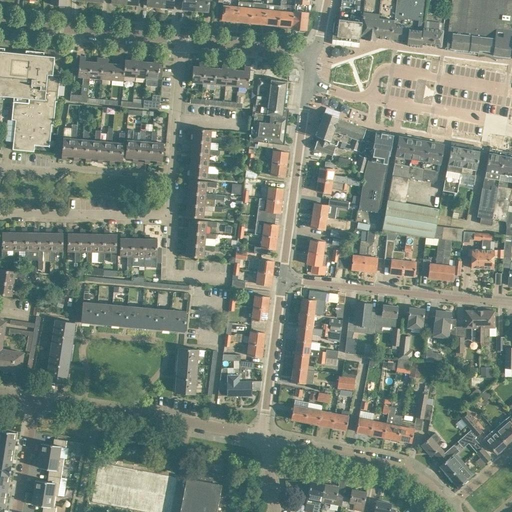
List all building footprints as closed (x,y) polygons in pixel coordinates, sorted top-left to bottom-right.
[(182,0),(182,9),(195,10),(195,0),(182,0)] [(195,0),(195,10),(208,11),(209,1),(208,0),(195,0)] [(294,0),(294,5),(292,27),(292,29),(299,29),(299,31),(304,32),(305,30),(306,30),(307,19),(309,19),(310,13),(308,13),(309,4),(310,4),(310,0),(294,0)] [(352,21),(350,37),(359,38),(361,21),(364,2),(363,0),(354,0),(354,1),(353,11),(352,21)] [(361,21),(359,38),(375,40),(376,37),(375,37),(379,0),(363,0),(364,2),(361,21)] [(379,0),(375,37),(376,37),(391,39),(395,0),(379,0)] [(395,0),(391,39),(391,40),(407,42),(406,45),(421,47),(421,44),(425,12),(426,0),(395,0)] [(492,55),(509,57),(511,28),(511,0),(451,0),(446,47),(450,48),(450,49),(478,52),(478,50),(493,52),(492,55)] [(238,7),(236,21),(250,23),(252,8),(252,3),(238,1),(238,7)] [(222,20),(236,21),(238,7),(230,6),(229,3),(225,3),(221,6),(221,11),(223,11),(222,20)] [(252,8),(250,23),(264,24),(266,10),(266,4),(252,3),(252,8)] [(266,10),(264,24),(278,25),(280,6),(266,4),(266,10)] [(280,6),(278,25),(292,27),(294,5),(280,4),(280,6)] [(336,36),(350,37),(352,21),(353,11),(340,10),(339,19),(338,18),(336,36)] [(421,44),(441,46),(445,15),(425,12),(421,44)] [(0,95),(13,97),(11,120),(12,120),(12,119),(15,120),(12,150),(13,150),(13,149),(33,151),(33,152),(34,152),(34,145),(48,146),(48,147),(49,147),(51,125),(52,125),(52,126),(53,126),(55,101),(56,101),(56,102),(57,102),(60,75),(52,74),(54,57),(43,56),(43,51),(25,50),(25,54),(3,52),(4,48),(0,47),(0,95)] [(89,85),(89,77),(91,62),(85,62),(85,57),(79,57),(78,68),(76,68),(75,76),(83,77),(82,85),(89,85)] [(124,75),(135,76),(136,57),(131,57),(131,61),(125,60),(124,75)] [(136,57),(135,76),(146,77),(147,62),(142,62),(142,58),(136,57)] [(91,62),(89,77),(101,78),(102,59),(97,58),(96,62),(91,62)] [(147,62),(146,77),(146,85),(157,86),(159,59),(153,58),(153,63),(147,62)] [(102,59),(101,78),(112,79),(113,64),(108,64),(108,59),(102,59)] [(113,64),(112,79),(123,80),(124,75),(125,60),(125,61),(119,60),(119,64),(113,64)] [(191,82),(203,83),(205,63),(199,62),(199,67),(193,66),(191,82)] [(205,63),(203,83),(214,84),(216,68),(210,68),(210,63),(205,63)] [(216,68),(214,84),(225,84),(227,65),(222,64),(221,69),(216,68)] [(227,65),(225,84),(237,85),(238,70),(232,70),(233,65),(227,65)] [(238,70),(237,85),(248,86),(250,67),(244,66),(244,71),(238,70)] [(258,77),(254,112),(277,115),(282,116),(287,116),(288,109),(283,109),(287,81),(258,77)] [(70,101),(87,102),(87,98),(88,93),(82,93),(82,95),(70,94),(70,96),(70,101)] [(236,102),(235,102),(235,106),(242,107),(246,108),(247,98),(243,98),(244,96),(236,95),(236,102)] [(144,103),(143,108),(159,109),(160,103),(160,101),(144,100),(144,103)] [(284,144),(287,116),(282,116),(277,115),(254,112),(251,134),(250,134),(249,140),(258,141),(268,142),(284,144)] [(331,138),(340,141),(347,122),(338,119),(338,117),(324,112),(315,136),(320,137),(318,141),(316,141),(314,148),(332,155),(335,147),(330,145),(331,141),(330,141),(331,138)] [(347,122),(340,141),(342,142),(340,147),(347,150),(348,148),(358,151),(369,154),(371,147),(360,143),(362,138),(365,128),(347,122)] [(77,128),(70,128),(69,136),(63,136),(61,159),(64,159),(64,158),(66,158),(67,156),(74,156),(77,128)] [(211,130),(189,128),(189,130),(190,130),(190,133),(193,133),(192,140),(220,143),(220,139),(220,138),(210,137),(211,130)] [(83,139),(76,139),(73,160),(76,160),(76,159),(78,160),(79,157),(86,157),(89,130),(83,129),(83,139)] [(137,162),(138,158),(139,141),(132,140),(133,130),(128,129),(125,157),(133,158),(132,161),(135,161),(135,162),(137,162)] [(86,157),(85,161),(88,161),(88,160),(90,161),(91,158),(97,159),(98,159),(100,141),(101,131),(95,130),(94,140),(88,140),(86,157)] [(138,158),(145,159),(144,162),(147,162),(147,163),(149,163),(150,160),(149,160),(151,142),(144,141),(145,131),(140,130),(139,141),(138,158)] [(98,159),(97,159),(97,162),(100,162),(100,161),(102,162),(103,159),(109,160),(111,142),(112,142),(112,132),(107,131),(106,141),(100,141),(98,159)] [(111,142),(109,160),(109,163),(112,164),(112,163),(114,163),(114,160),(122,161),(125,133),(119,132),(118,142),(112,142),(111,142)] [(149,160),(150,160),(157,160),(156,163),(159,163),(159,164),(161,164),(163,143),(156,142),(157,132),(152,132),(151,142),(149,160)] [(359,210),(385,214),(392,172),(386,171),(390,150),(391,145),(393,135),(375,132),(372,147),(371,147),(369,154),(368,158),(364,172),(363,179),(362,185),(360,196),(360,198),(359,210)] [(385,214),(382,231),(381,232),(406,235),(415,236),(426,237),(434,238),(436,226),(439,209),(405,203),(410,178),(433,182),(436,180),(443,144),(399,136),(394,163),(392,172),(385,214)] [(192,145),(191,152),(209,154),(219,155),(219,150),(209,149),(210,142),(192,141),(192,140),(188,140),(188,142),(189,142),(189,145),(192,145)] [(457,191),(465,148),(450,145),(447,164),(443,190),(457,192),(457,191)] [(465,148),(457,191),(461,192),(461,187),(472,189),(475,175),(476,169),(478,160),(479,151),(465,148)] [(273,150),(272,163),(286,164),(288,152),(273,150)] [(191,157),(190,164),(208,166),(218,167),(218,162),(208,161),(209,154),(191,152),(187,152),(187,154),(188,154),(188,157),(191,157)] [(492,219),(503,155),(488,152),(484,183),(478,216),(484,217),(483,223),(491,224),(492,219)] [(355,170),(358,171),(364,172),(368,158),(359,155),(355,170)] [(511,156),(503,155),(492,219),(506,222),(507,211),(511,188),(511,185),(511,156)] [(247,159),(244,177),(249,178),(249,177),(256,178),(257,172),(251,171),(253,160),(247,159)] [(319,173),(318,179),(347,183),(362,185),(362,181),(353,180),(354,178),(333,175),(335,163),(325,161),(324,167),(320,167),(319,168),(317,168),(316,173),(319,173)] [(285,176),(286,164),(272,163),(270,175),(275,175),(285,176)] [(189,169),(189,176),(217,179),(217,174),(207,173),(208,166),(186,164),(186,166),(187,166),(187,169),(189,169)] [(346,189),(347,183),(318,179),(316,191),(330,193),(331,187),(346,189)] [(184,192),(187,192),(205,193),(206,186),(216,187),(217,182),(189,180),(188,187),(185,187),(185,189),(184,189),(184,192)] [(241,185),(232,184),(231,193),(240,194),(241,185)] [(263,191),(262,198),(267,199),(281,200),(283,188),(269,186),(268,192),(263,191)] [(183,204),(186,204),(204,205),(205,198),(215,199),(215,194),(205,193),(187,192),(187,199),(184,199),(184,201),(183,201),(183,204)] [(280,213),(281,200),(267,199),(265,211),(280,213)] [(314,203),(312,215),(326,217),(335,218),(335,214),(330,213),(331,206),(348,209),(349,202),(329,199),(328,205),(324,204),(314,203)] [(214,206),(204,205),(186,204),(186,211),(183,211),(183,213),(182,213),(182,215),(203,218),(204,210),(214,211),(214,210),(214,207),(214,206)] [(312,215),(310,227),(320,229),(324,229),(326,217),(312,215)] [(184,231),(188,232),(206,233),(206,226),(216,227),(217,222),(199,220),(189,219),(188,227),(185,226),(185,229),(184,229),(184,231)] [(264,223),(262,235),(277,237),(278,225),(264,223)] [(434,238),(445,239),(449,240),(450,227),(436,226),(434,238)] [(449,240),(451,240),(462,241),(463,229),(450,227),(449,240)] [(7,250),(14,250),(15,232),(15,228),(12,228),(12,229),(10,229),(10,232),(2,232),(2,260),(7,260),(7,250)] [(15,232),(14,250),(14,260),(19,260),(19,250),(26,250),(27,232),(27,228),(24,228),(24,229),(22,229),(22,232),(15,232)] [(27,232),(26,250),(26,260),(31,260),(31,250),(38,250),(38,232),(39,232),(39,229),(36,228),(36,230),(34,229),(33,232),(27,232)] [(38,232),(38,250),(38,260),(43,260),(43,250),(50,250),(50,233),(51,233),(51,229),(48,229),(48,230),(46,230),(45,232),(39,232),(38,232)] [(57,233),(51,233),(50,261),(55,261),(55,251),(62,251),(62,229),(60,229),(60,230),(58,230),(57,233)] [(80,261),(80,251),(80,233),(73,233),(73,230),(70,230),(70,229),(68,229),(67,251),(75,251),(74,261),(80,261)] [(80,233),(80,251),(87,251),(86,261),(92,261),(92,251),(91,251),(92,233),(85,233),(85,230),(82,230),(82,229),(80,229),(80,233)] [(348,239),(353,232),(331,229),(330,236),(348,239)] [(91,251),(92,251),(99,251),(98,262),(104,262),(104,252),(103,252),(104,234),(97,233),(97,231),(94,231),(94,230),(92,230),(92,233),(91,251)] [(103,252),(104,252),(111,252),(110,262),(116,262),(116,244),(116,234),(109,234),(109,231),(106,231),(106,230),(104,230),(104,234),(103,252)] [(469,239),(482,240),(483,233),(464,231),(463,242),(469,242),(469,239)] [(183,243),(187,244),(204,245),(205,238),(215,239),(216,234),(206,233),(188,232),(187,239),(184,238),(184,241),(183,241),(183,243)] [(484,259),(484,268),(493,268),(493,258),(493,256),(496,256),(497,250),(494,250),(494,249),(489,249),(490,241),(491,241),(491,233),(483,233),(482,240),(481,249),(480,249),(480,259),(484,259)] [(132,266),(132,256),(132,238),(125,238),(125,235),(123,235),(123,234),(120,234),(120,244),(120,256),(127,256),(127,266),(132,266)] [(132,238),(132,256),(139,256),(139,266),(144,266),(144,256),(144,238),(137,238),(137,235),(135,235),(135,234),(132,234),(132,238)] [(144,238),(144,256),(151,256),(151,266),(156,267),(157,238),(149,238),(149,235),(147,235),(147,234),(144,234),(144,238)] [(504,241),(503,257),(510,258),(511,237),(511,236),(511,235),(506,235),(506,234),(503,234),(502,241),(504,241)] [(275,249),(277,237),(262,235),(261,247),(275,249)] [(405,245),(411,246),(414,246),(415,236),(406,235),(405,245)] [(428,277),(440,279),(445,239),(434,238),(426,237),(425,244),(438,245),(436,263),(430,262),(430,260),(423,259),(422,271),(429,271),(428,277)] [(310,239),(308,252),(323,254),(325,241),(310,239)] [(445,239),(440,279),(453,280),(453,274),(460,275),(461,261),(449,259),(451,240),(449,240),(445,239)] [(386,240),(384,258),(391,259),(392,250),(393,250),(394,240),(386,240)] [(365,256),(363,270),(376,272),(377,262),(377,257),(371,257),(372,247),(373,242),(367,241),(366,246),(365,256)] [(219,246),(204,245),(187,244),(186,250),(183,250),(183,253),(182,253),(182,255),(203,257),(204,250),(219,251),(219,246)] [(471,267),(484,268),(484,259),(480,259),(480,249),(471,248),(469,248),(468,255),(471,255),(471,257),(471,267)] [(390,267),(390,273),(402,275),(403,260),(404,251),(393,250),(392,250),(391,259),(391,263),(390,267)] [(236,251),(233,268),(239,269),(240,259),(246,260),(247,252),(239,251),(236,251)] [(321,266),(323,254),(308,252),(306,263),(321,266)] [(345,257),(337,256),(332,255),(331,261),(336,262),(336,267),(344,268),(345,258),(345,257)] [(352,259),(351,269),(363,270),(365,256),(359,255),(353,255),(352,259)] [(259,259),(258,271),(272,273),(274,261),(259,259)] [(403,260),(402,275),(414,276),(415,266),(416,261),(410,261),(403,260)] [(0,281),(13,283),(15,276),(25,278),(25,273),(0,268),(0,281)] [(271,285),(272,273),(258,271),(256,283),(271,285)] [(143,281),(131,280),(85,276),(85,280),(188,289),(189,285),(143,281)] [(232,279),(231,286),(244,288),(245,281),(232,279)] [(23,285),(13,283),(0,281),(0,293),(12,295),(13,288),(23,290),(23,285)] [(255,295),(253,307),(268,309),(269,297),(255,295)] [(302,298),(300,312),(313,314),(319,315),(320,304),(315,303),(315,300),(302,298)] [(185,321),(186,311),(82,302),(81,321),(185,331),(185,321)] [(332,302),(331,308),(335,309),(335,312),(336,313),(336,317),(342,318),(344,308),(344,303),(338,302),(332,302)] [(348,328),(347,331),(354,331),(355,324),(368,325),(367,333),(373,333),(374,327),(375,321),(376,315),(376,312),(370,311),(371,303),(356,302),(355,313),(355,317),(349,316),(348,328)] [(374,327),(373,333),(380,334),(381,326),(392,328),(395,328),(395,323),(396,317),(397,306),(383,305),(382,314),(382,315),(376,315),(375,321),(374,327)] [(266,321),(268,309),(253,307),(251,319),(266,321)] [(407,327),(422,328),(423,321),(423,319),(424,309),(409,307),(408,319),(407,327)] [(444,311),(436,310),(435,321),(434,327),(448,329),(447,337),(455,338),(455,337),(455,319),(450,318),(450,312),(449,312),(448,310),(445,310),(444,311)] [(465,310),(465,320),(465,327),(471,327),(472,341),(479,341),(480,341),(483,341),(483,336),(483,334),(477,334),(477,327),(480,327),(480,310),(465,310)] [(477,327),(477,334),(483,334),(483,336),(489,336),(496,335),(495,327),(494,327),(494,320),(494,310),(480,310),(480,327),(477,327)] [(300,312),(298,326),(312,328),(313,314),(300,312)] [(34,327),(34,332),(33,336),(32,340),(31,343),(31,346),(30,349),(30,351),(26,370),(26,375),(30,376),(40,317),(36,316),(35,323),(34,327)] [(322,323),(321,329),(341,331),(342,320),(329,318),(328,324),(322,323)] [(6,321),(0,319),(0,368),(20,372),(23,352),(1,349),(6,321)] [(10,324),(34,327),(35,323),(11,319),(10,324)] [(46,378),(66,381),(75,322),(55,319),(46,378)] [(298,326),(296,340),(310,342),(311,335),(321,336),(321,335),(337,337),(338,331),(341,332),(341,331),(321,329),(312,328),(298,326)] [(390,345),(399,346),(400,335),(401,329),(392,328),(390,345)] [(250,331),(248,343),(263,345),(265,332),(255,331),(250,331)] [(406,359),(411,360),(412,353),(412,350),(409,350),(410,336),(400,335),(399,346),(399,352),(398,359),(406,359)] [(347,337),(345,353),(354,354),(356,342),(352,338),(347,337)] [(455,352),(464,352),(464,337),(455,337),(455,352)] [(504,337),(496,337),(496,350),(504,350),(504,337)] [(296,340),(295,354),(308,355),(317,357),(337,359),(338,351),(326,349),(326,352),(319,351),(319,350),(309,349),(310,342),(296,340)] [(261,357),(263,345),(248,343),(247,355),(261,357)] [(178,347),(175,392),(194,394),(198,349),(178,347)] [(424,360),(425,360),(441,361),(442,353),(432,352),(433,349),(426,348),(426,351),(425,351),(424,360)] [(201,394),(206,395),(207,395),(211,395),(213,385),(217,351),(213,350),(209,385),(208,392),(201,391),(201,394)] [(295,354),(293,367),(306,369),(308,355),(295,354)] [(336,365),(337,359),(317,357),(316,363),(336,365)] [(421,366),(413,364),(411,373),(419,375),(421,366)] [(306,369),(293,367),(291,381),(301,383),(305,383),(312,384),(313,370),(306,369)] [(490,367),(480,368),(480,376),(490,376),(490,367)] [(220,381),(218,395),(227,395),(239,395),(239,374),(239,368),(234,368),(227,368),(221,368),(220,381)] [(239,374),(239,395),(251,395),(251,380),(245,380),(245,374),(245,368),(239,368),(239,374)] [(339,376),(337,387),(348,389),(354,389),(355,378),(339,376)] [(416,417),(423,418),(425,404),(426,404),(429,386),(425,385),(423,393),(420,393),(416,417)] [(347,397),(348,389),(337,387),(337,388),(340,388),(339,397),(347,397)] [(476,389),(469,396),(472,399),(480,393),(476,389)] [(480,394),(486,401),(491,396),(486,389),(480,394)] [(425,404),(423,418),(430,420),(432,405),(426,404),(425,404)] [(291,419),(305,421),(307,408),(293,405),(291,419)] [(395,408),(389,406),(388,414),(386,424),(384,437),(388,437),(388,439),(395,440),(395,439),(397,439),(400,426),(394,425),(395,415),(394,415),(395,408)] [(307,408),(305,421),(318,424),(321,411),(307,408)] [(482,431),(476,423),(477,421),(467,409),(459,416),(476,436),(482,431)] [(334,413),(332,427),(346,429),(349,411),(342,410),(341,415),(334,413)] [(321,411),(318,424),(332,427),(334,413),(321,411)] [(494,429),(507,444),(511,439),(511,417),(510,415),(494,429)] [(356,431),(370,434),(372,421),(358,418),(356,431)] [(400,426),(397,439),(411,442),(413,432),(414,429),(415,423),(401,420),(400,426)] [(372,421),(370,434),(384,437),(386,424),(372,421)] [(496,453),(507,444),(494,429),(484,438),(488,444),(496,453)] [(16,433),(0,430),(0,440),(14,443),(16,433)] [(467,440),(477,452),(482,447),(469,431),(467,432),(467,433),(451,446),(455,451),(467,440)] [(434,452),(439,458),(444,453),(440,447),(436,443),(441,439),(435,432),(421,445),(430,455),(434,452)] [(41,442),(39,454),(59,457),(61,446),(66,446),(67,440),(54,438),(53,444),(41,442)] [(0,440),(0,452),(12,454),(14,443),(0,440)] [(491,458),(482,447),(477,452),(476,453),(485,463),(491,458)] [(12,454),(0,452),(0,462),(11,465),(12,454)] [(440,466),(449,476),(464,463),(458,457),(453,462),(449,458),(444,453),(439,458),(443,463),(440,466)] [(59,457),(39,454),(37,466),(49,468),(48,475),(61,477),(64,458),(59,457)] [(0,462),(0,473),(9,475),(11,465),(0,462)] [(464,463),(449,476),(458,487),(473,473),(464,463)] [(235,511),(229,476),(188,468),(187,477),(186,477),(179,511),(235,511)] [(9,475),(0,473),(0,484),(7,486),(9,475)] [(35,479),(33,492),(54,495),(58,495),(61,477),(48,475),(47,481),(35,479)] [(324,484),(311,481),(308,493),(308,494),(307,501),(314,502),(315,497),(322,498),(322,496),(324,484)] [(322,496),(321,502),(341,506),(344,492),(337,491),(338,487),(324,484),(322,496)] [(344,492),(341,506),(348,507),(349,501),(354,502),(352,509),(362,511),(363,504),(364,502),(366,492),(352,489),(351,494),(344,492)] [(54,495),(33,492),(31,503),(43,505),(42,511),(44,511),(55,511),(56,507),(52,506),(54,495)] [(376,500),(373,511),(394,511),(395,509),(390,508),(391,503),(376,500)]
